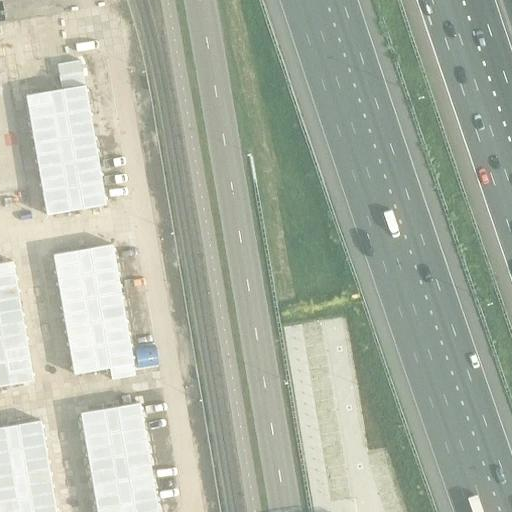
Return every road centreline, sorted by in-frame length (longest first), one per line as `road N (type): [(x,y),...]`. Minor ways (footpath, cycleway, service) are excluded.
road 1 (motorway): [(327,0),(497,511)]
road 2 (unclassified): [(286,511),(200,0)]
road 3 (motorway): [(511,162),(456,0)]
